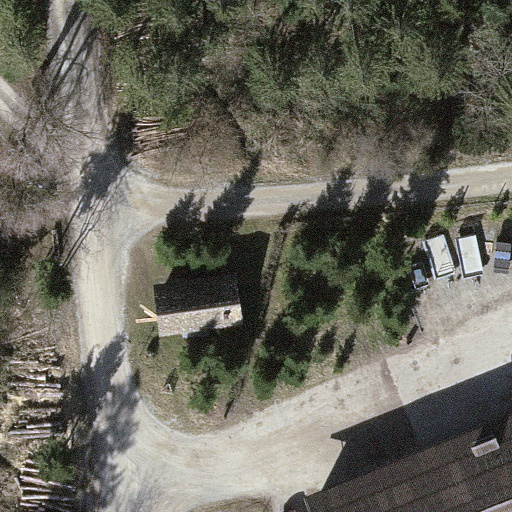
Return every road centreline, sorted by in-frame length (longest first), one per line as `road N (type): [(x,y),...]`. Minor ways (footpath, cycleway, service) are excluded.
road 1 (track): [(90,201),(212,204),(511,178)]
road 2 (track): [(125,490),(511,335)]
road 3 (track): [(124,511),(90,201)]
road 4 (track): [(70,0),(90,201)]
road 5 (track): [(90,201),(0,109)]
